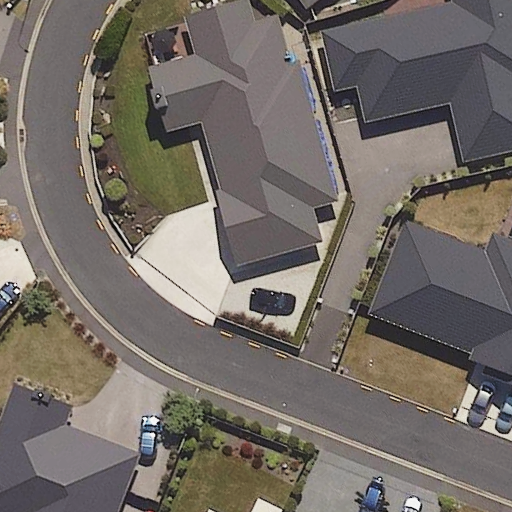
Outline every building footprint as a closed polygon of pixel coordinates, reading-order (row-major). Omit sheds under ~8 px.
[(292,70),(273,0),(271,0),(189,22),(200,60),(153,73),(169,136),(203,127),(241,269),(325,246),(316,212),(339,205),(302,67),(292,70)] [(304,0),(311,8),(322,0),(304,0)] [(511,0),(454,0),(456,6),(324,36),(336,89),(359,84),(369,124),(454,105),(467,163),(511,152),(511,0)] [(511,249),(490,241),(485,255),(405,224),(368,318),(469,356),(465,366),(511,384),(511,249)] [(123,511),(144,460),(65,430),(73,409),(13,386),(0,420),(0,511),(123,511)]
